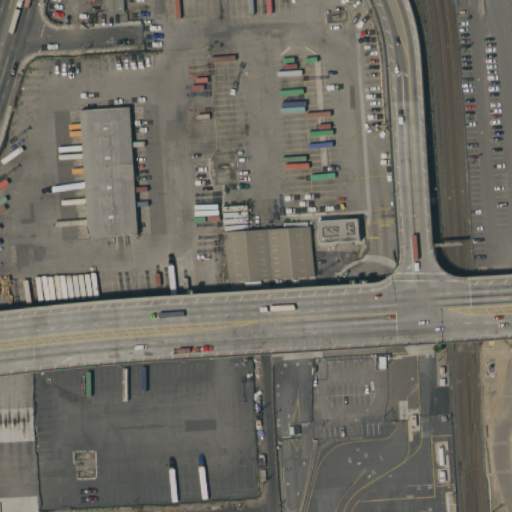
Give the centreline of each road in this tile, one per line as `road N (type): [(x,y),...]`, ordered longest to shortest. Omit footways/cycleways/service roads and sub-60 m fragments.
road 1 (residential): [(0,44),(306,27)]
road 2 (primary): [(175,330),(422,316)]
road 3 (primary): [(409,120),(422,316)]
road 4 (residential): [(276,511),(265,318)]
road 5 (primary): [(0,345),(175,330)]
road 6 (primary): [(387,0),(409,120)]
